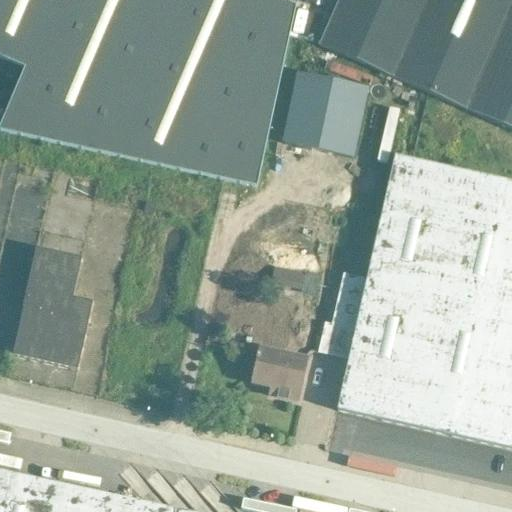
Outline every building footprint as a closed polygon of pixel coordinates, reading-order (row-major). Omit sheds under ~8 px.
[(294,10),(270,0),(0,0),(0,59),(27,71),(1,133),(257,188),(294,10)] [(392,80),(427,0),(339,0),(319,48),(392,80)] [(464,112),(511,2),(511,0),(427,0),(392,80),(464,112)] [(511,132),(511,2),(464,112),(511,132)] [(299,76),(284,146),(351,160),(366,90),(299,76)] [(350,330),(343,360),(349,361),(337,413),(511,452),(511,185),(394,159),(378,231),(355,332),(350,330)] [(23,312),(17,339),(13,358),(78,373),(93,305),(72,300),(81,261),(35,251),(21,312),(23,312)] [(343,360),(350,330),(325,325),(318,355),(343,360)] [(258,357),(256,357),(255,363),(257,363),(252,385),(271,390),(270,398),(297,404),(307,362),(260,351),(258,357)] [(168,511),(0,474),(0,511),(168,511)]
